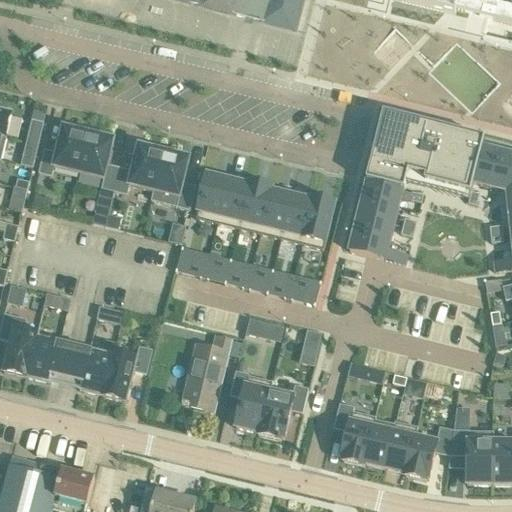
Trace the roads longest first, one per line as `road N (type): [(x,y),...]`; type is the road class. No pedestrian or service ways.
road 1 (residential): [(438,511),(0,407)]
road 2 (residential): [(236,139),(38,93),(23,79),(31,35)]
road 3 (residential): [(31,35),(74,58),(235,97),(247,111),(236,139)]
